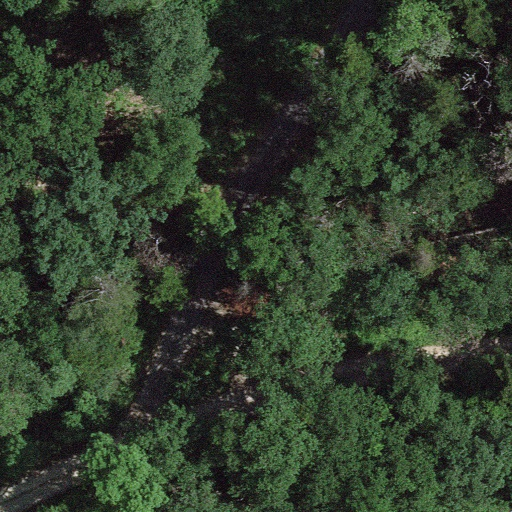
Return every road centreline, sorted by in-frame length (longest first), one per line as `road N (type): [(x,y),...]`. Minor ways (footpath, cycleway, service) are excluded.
road 1 (track): [(5,511),(272,389),(511,350)]
road 2 (track): [(133,451),(201,261),(372,0)]
